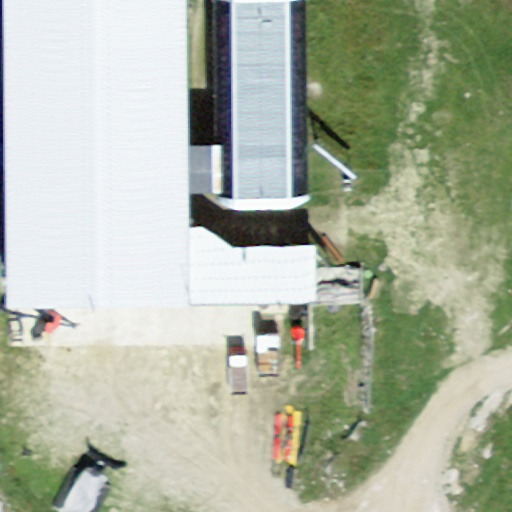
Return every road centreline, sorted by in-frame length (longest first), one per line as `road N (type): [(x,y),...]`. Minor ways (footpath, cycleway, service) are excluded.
road 1 (track): [(253,511),(172,449),(141,392),(137,338)]
road 2 (track): [(399,511),(405,469),(443,405),(511,371)]
